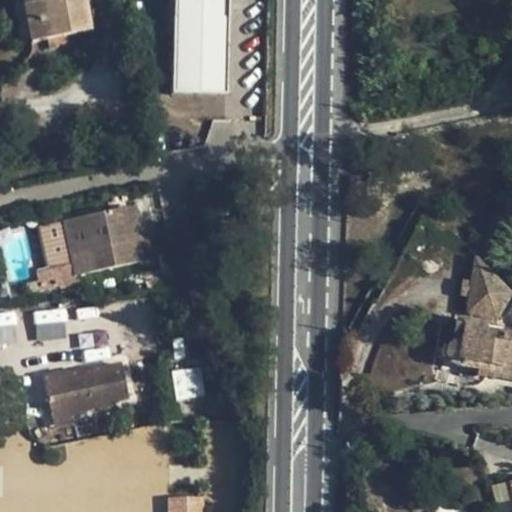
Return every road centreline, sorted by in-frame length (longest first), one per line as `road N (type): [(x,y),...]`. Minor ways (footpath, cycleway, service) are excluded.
road 1 (primary): [(288,157),(280,511)]
road 2 (unclassified): [(288,157),(0,194)]
road 3 (primary): [(314,359),(322,137)]
road 4 (residential): [(511,417),(374,422),(312,460)]
road 5 (unclassified): [(314,359),(303,318),(305,185),(288,157)]
road 6 (residential): [(322,137),(490,108),(511,97)]
road 7 (primary): [(292,0),(288,157)]
road 8 (primary): [(322,137),(324,0)]
road 9 (unknown): [(0,468),(121,459)]
